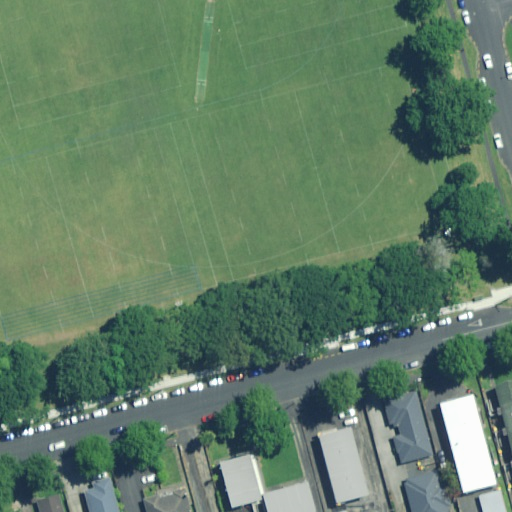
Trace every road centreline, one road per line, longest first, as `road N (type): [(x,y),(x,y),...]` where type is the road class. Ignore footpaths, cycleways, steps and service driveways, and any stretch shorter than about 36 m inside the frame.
road 1 (residential): [(0,456),(511,321)]
road 2 (residential): [(479,9),(511,130)]
